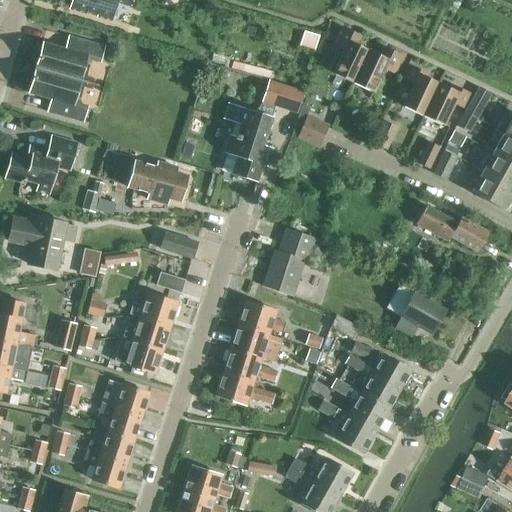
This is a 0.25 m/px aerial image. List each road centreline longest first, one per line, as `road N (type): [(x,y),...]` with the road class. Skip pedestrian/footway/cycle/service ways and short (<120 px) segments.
road 1 (residential): [(147,511),(241,216)]
road 2 (residential): [(380,511),(511,291)]
